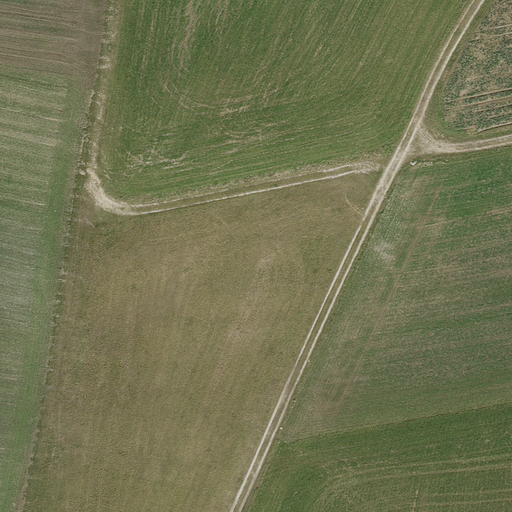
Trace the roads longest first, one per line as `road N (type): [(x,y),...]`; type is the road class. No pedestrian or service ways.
road 1 (track): [(118,0),(93,184),(116,209),(511,137)]
road 2 (track): [(240,511),(476,0)]
